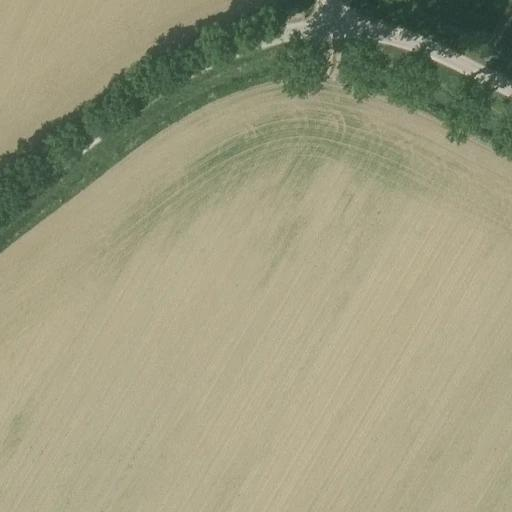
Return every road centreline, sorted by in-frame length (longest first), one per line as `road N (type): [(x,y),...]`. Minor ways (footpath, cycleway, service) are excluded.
road 1 (tertiary): [(0,202),(198,55),(273,33),(330,28)]
road 2 (tertiary): [(511,91),(406,38),(330,28)]
